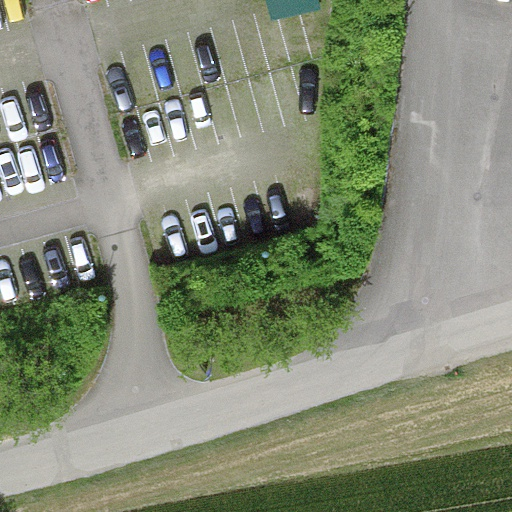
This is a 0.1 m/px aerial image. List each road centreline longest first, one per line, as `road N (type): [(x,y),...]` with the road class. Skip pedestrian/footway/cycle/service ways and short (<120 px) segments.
road 1 (residential): [(0,470),(511,323)]
road 2 (unknown): [(52,10),(150,430)]
